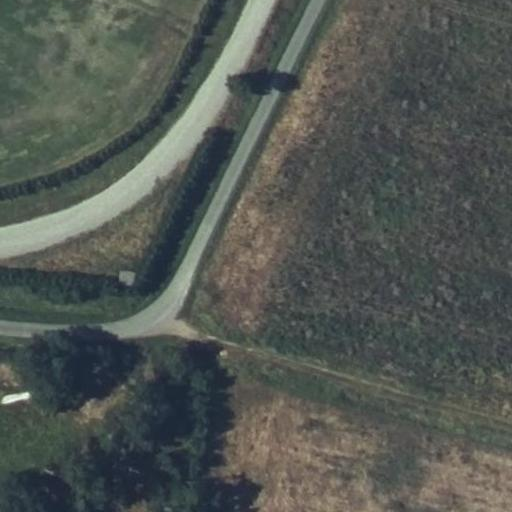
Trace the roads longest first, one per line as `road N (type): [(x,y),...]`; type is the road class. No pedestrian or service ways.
road 1 (unclassified): [(314,0),(188,264),(152,319),(96,331),(0,325)]
road 2 (track): [(511,424),(152,319)]
